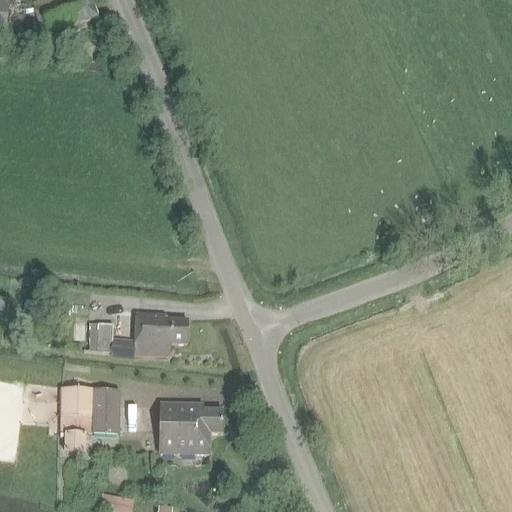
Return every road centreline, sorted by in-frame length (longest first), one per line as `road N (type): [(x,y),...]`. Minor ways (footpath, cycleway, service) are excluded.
road 1 (tertiary): [(250,332),(120,0)]
road 2 (unclassified): [(250,332),(445,259),(511,224)]
road 3 (tertiary): [(323,511),(250,332)]
